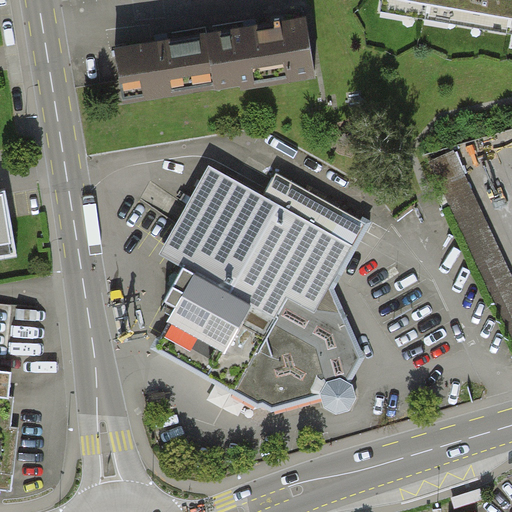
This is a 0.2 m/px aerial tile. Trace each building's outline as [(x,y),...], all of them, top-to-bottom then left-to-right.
[(511,0),(382,0),(381,11),(511,34),(511,0)] [(313,15),(118,47),(127,103),(323,71),(313,15)] [(511,270),(458,149),(435,160),(511,333),(511,270)] [(174,312),(152,351),(268,415),(345,398),(365,361),(334,291),(364,237),(371,225),(276,172),(269,185),(262,197),(210,168),(160,257),(183,269),(162,306),(174,312)] [(0,256),(22,253),(12,193),(0,194),(0,256)] [(0,476),(6,477),(12,395),(19,395),(21,371),(0,369),(0,476)] [(454,510),(484,501),(481,490),(451,499),(454,510)]
